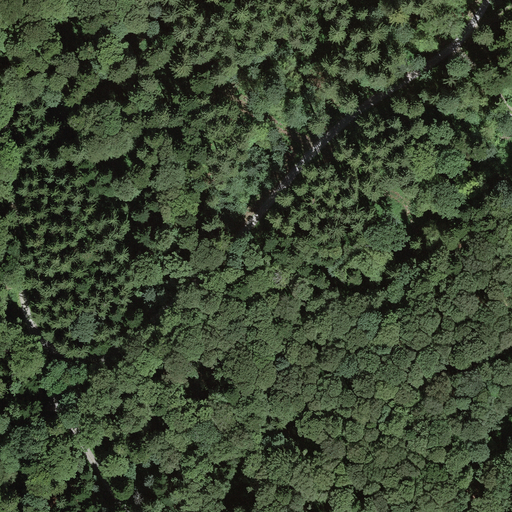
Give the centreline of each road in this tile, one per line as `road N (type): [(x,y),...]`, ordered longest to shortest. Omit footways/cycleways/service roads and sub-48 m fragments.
road 1 (track): [(0,98),(14,154),(13,229),(29,318),(59,406),(128,511)]
road 2 (track): [(41,341),(59,352),(119,356),(219,261),(319,148)]
road 3 (track): [(319,148),(94,28),(62,22),(0,32)]
road 4 (track): [(319,148),(379,95),(438,61),(487,0)]
road 5 (track): [(0,454),(119,356)]
